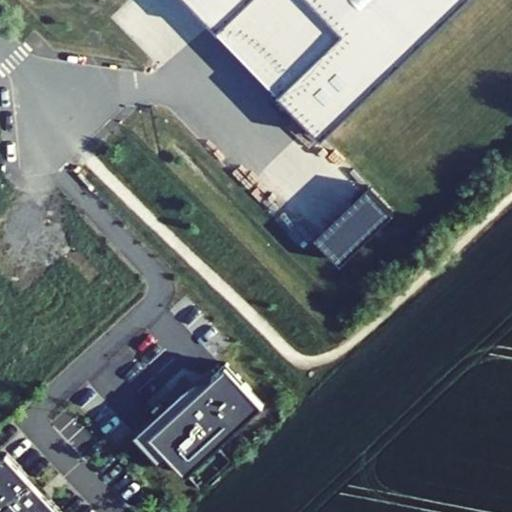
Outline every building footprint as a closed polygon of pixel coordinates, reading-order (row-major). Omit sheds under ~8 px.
[(466,0),(191,0),(218,28),(247,0),(314,0),(344,30),(279,92),(322,137),(466,0)] [(317,236),(342,263),(395,212),(370,186),(317,236)] [(72,249),(64,256),(85,283),(94,277),(72,249)] [(167,455),(186,474),(262,402),(224,362),(211,375),(148,434),(167,455)] [(148,434),(211,375),(194,382),(179,391),(134,434),(160,462),(167,455),(148,434)] [(151,406),(156,411),(162,406),(157,401),(151,406)] [(59,511),(6,453),(0,458),(0,511),(59,511)]
